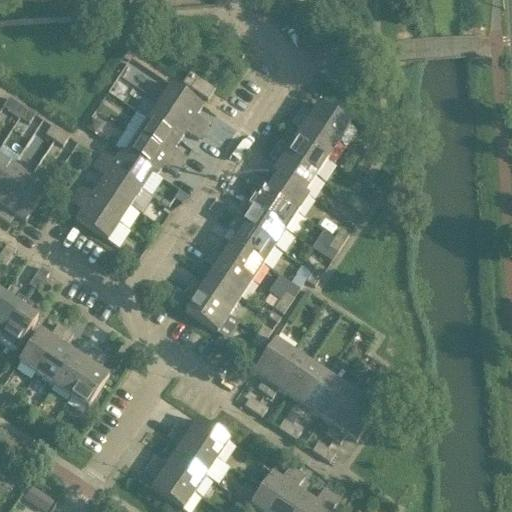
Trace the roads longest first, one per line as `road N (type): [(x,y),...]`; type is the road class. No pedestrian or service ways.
road 1 (residential): [(129,305),(295,58),(237,11),(237,0)]
road 2 (residential): [(86,490),(165,364)]
